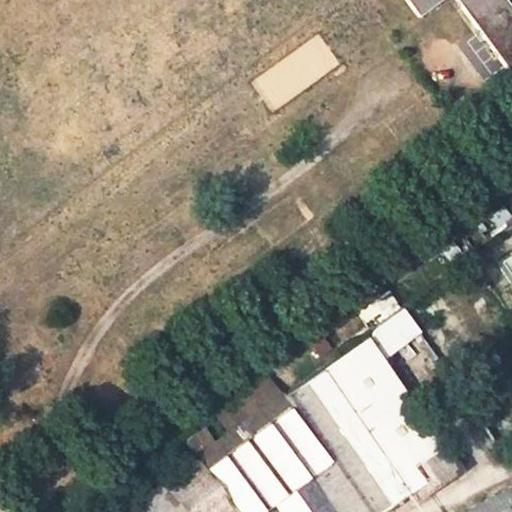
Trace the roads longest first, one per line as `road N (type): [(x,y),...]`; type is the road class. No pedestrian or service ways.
road 1 (track): [(444,46),(493,138),(0,499)]
road 2 (track): [(383,81),(293,169),(124,294),(80,357),(41,469)]
